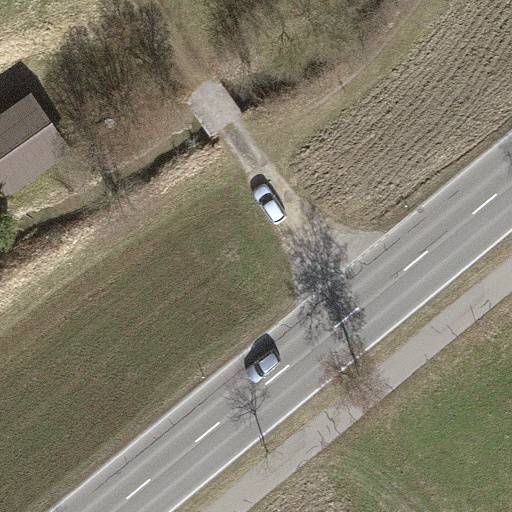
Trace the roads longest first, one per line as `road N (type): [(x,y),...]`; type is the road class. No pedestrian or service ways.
road 1 (secondary): [(125,511),(511,187)]
road 2 (track): [(365,313),(246,160),(200,84),(124,0)]
